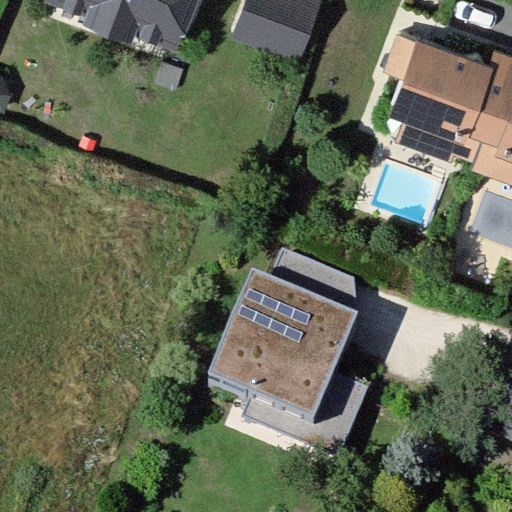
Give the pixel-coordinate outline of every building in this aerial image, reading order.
[(73,0),(177,45),(196,0),(73,0)] [(321,0),(245,0),(236,28),(304,51),(321,0)] [(511,146),(511,61),(427,31),(400,107),(511,146)] [(364,331),(260,288),(216,395),(321,438),(364,331)] [(511,370),(490,405),(511,418),(511,370)]
